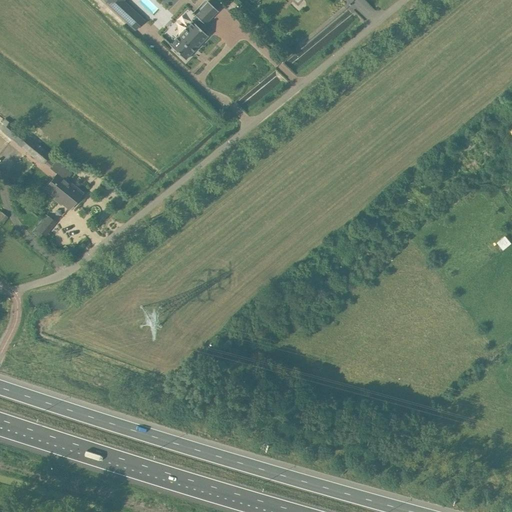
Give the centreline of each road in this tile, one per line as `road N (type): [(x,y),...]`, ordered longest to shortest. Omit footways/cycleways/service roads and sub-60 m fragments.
road 1 (unclassified): [(13,295),(79,264),(402,0)]
road 2 (motorway): [(408,511),(0,389)]
road 3 (motorway): [(0,419),(298,511)]
road 4 (unknown): [(302,81),(210,3)]
